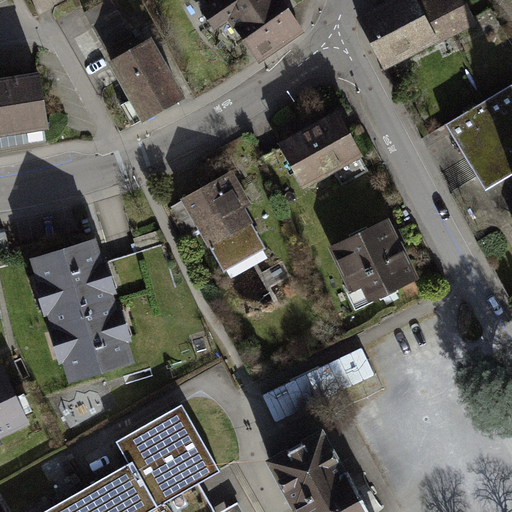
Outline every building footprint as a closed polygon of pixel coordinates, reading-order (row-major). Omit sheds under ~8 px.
[(273,0),(212,0),(203,6),(242,66),(295,32),(273,0)] [(416,0),(391,0),(359,17),(386,68),(471,24),(458,0),(424,0),(419,3),(416,0)] [(103,62),(134,118),(180,93),(149,37),(103,62)] [(0,76),(0,143),(52,135),(41,69),(0,76)] [(511,82),(438,125),(477,191),(511,170),(511,82)] [(337,113),(277,143),(301,191),(361,161),(337,113)] [(224,179),(179,202),(220,278),(264,255),(224,179)] [(385,214),(324,243),(355,309),(416,280),(385,214)] [(96,239),(24,259),(60,384),(131,363),(96,239)] [(0,369),(0,438),(26,426),(0,369)] [(362,511),(316,429),(255,463),(282,511),(362,511)] [(166,511),(210,488),(180,433),(37,511),(166,511)] [(209,511),(201,495),(179,507),(182,511),(192,511),(196,510),(197,511),(240,511),(239,509),(232,511),(209,511)]
